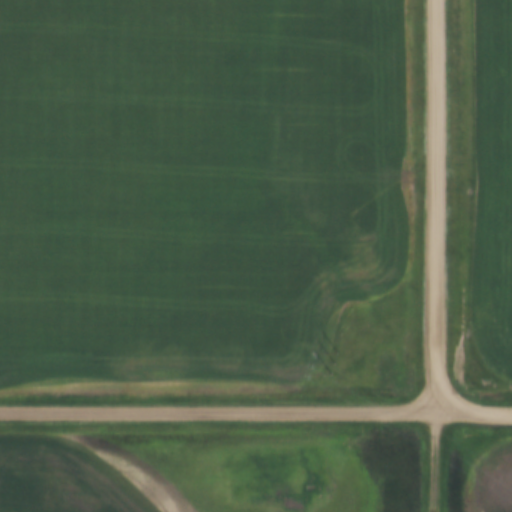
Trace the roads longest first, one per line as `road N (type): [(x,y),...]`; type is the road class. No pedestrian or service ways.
road 1 (residential): [(511,412),(0,410)]
road 2 (residential): [(434,410),(433,0)]
